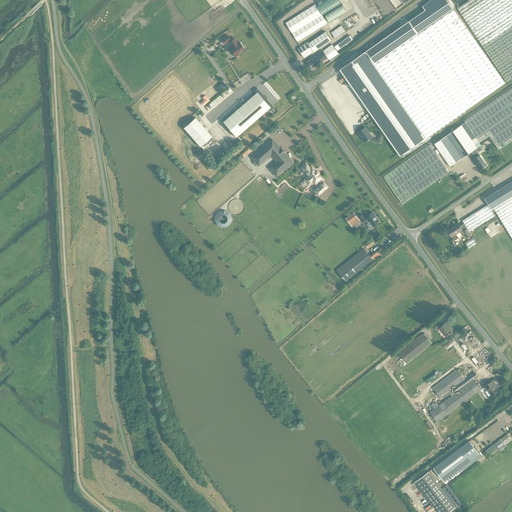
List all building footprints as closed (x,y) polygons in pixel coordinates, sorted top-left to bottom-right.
[(339,0),(322,0),(316,4),(322,15),(342,3),(339,0)] [(409,20),(339,69),(400,156),(470,107),(505,83),(447,0),(431,0),(422,6),(424,10),(409,20)] [(511,0),(469,0),(457,8),(507,82),(511,78),(511,0)] [(322,15),(316,4),(286,23),(298,41),(327,23),(322,15)] [(329,21),(346,11),(342,4),(324,15),(329,21)] [(337,18),(327,25),(332,31),(341,24),(337,18)] [(345,31),(341,26),(331,32),(335,38),(345,31)] [(308,42),(298,49),(304,58),(314,51),(322,46),(327,42),(331,40),(325,32),(309,43),(308,42)] [(243,47),(243,46),(242,46),(239,41),(237,42),(235,39),(231,41),(230,40),(231,39),(228,35),(221,40),(224,44),(228,41),(229,42),(229,43),(232,46),(230,48),(235,56),(244,50),(244,48),(243,47)] [(350,35),(335,46),(337,50),(345,45),(353,39),(350,35)] [(332,45),(323,51),(328,58),(329,60),(338,53),(332,45)] [(323,51),(307,62),(312,69),(328,58),(323,51)] [(253,92),(255,94),(223,122),(236,137),(268,109),(270,111),(270,110),(273,107),(274,108),(274,107),(266,98),(265,99),(263,96),(263,95),(257,88),(257,89),(254,92),(253,91),(253,92)] [(489,136),(499,149),(511,140),(511,88),(465,121),(479,142),(489,136)] [(195,117),(183,128),(200,147),(212,136),(195,117)] [(462,125),(447,135),(463,158),(465,156),(471,152),(472,151),(476,149),(477,148),(462,125)] [(365,142),(372,137),(365,127),(358,132),(365,142)] [(447,135),(434,144),(450,166),(463,158),(447,135)] [(281,147),(280,148),(272,139),(251,157),(258,165),(271,154),(277,161),(269,168),(276,176),(292,162),(284,153),(285,152),(281,147)] [(430,144),(383,176),(403,203),(449,172),(430,144)] [(472,151),(476,157),(474,159),(480,168),(483,166),(484,167),(486,165),(485,164),(486,164),(478,152),(476,149),(472,151)] [(314,190),(318,195),(327,187),(323,182),(322,183),(319,179),(321,178),(318,174),(315,171),(312,167),(310,169),(306,164),(301,168),(308,176),(306,177),(310,182),(312,180),(315,183),(318,187),(314,190)] [(492,209),(493,208),(511,196),(511,181),(485,198),(492,209)] [(511,196),(493,208),(511,238),(511,196)] [(469,232),(495,216),(488,205),(463,221),(469,232)] [(353,212),(348,216),(345,218),(350,224),(358,218),(353,212)] [(373,226),(379,222),(373,212),(365,217),(364,218),(362,215),(359,217),(363,222),(368,219),(373,226)] [(463,231),(462,230),(458,223),(447,230),(454,241),(458,238),(456,234),(460,232),(462,236),(465,234),(467,238),(471,236),(467,229),(463,231)] [(365,243),(369,248),(374,244),(371,239),(365,243)] [(363,248),(337,270),(347,282),(374,260),(363,248)] [(446,337),(453,331),(446,322),(442,326),(440,323),(435,328),(437,330),(439,328),(446,337)] [(407,364),(432,343),(423,333),(398,354),(407,364)] [(448,391),(453,388),(465,379),(458,369),(433,388),(441,398),(449,392),(448,391)] [(453,388),(456,393),(473,379),(478,376),(475,372),(465,379),(453,388)] [(491,396),(499,390),(497,386),(500,384),(496,378),(493,381),(484,387),(491,396)] [(434,409),(430,412),(437,422),(446,416),(460,405),(466,401),(481,389),(473,379),(456,393),(452,396),(438,405),(436,402),(431,405),(434,409)] [(504,444),(511,439),(508,434),(500,439),(504,444)] [(469,441),(449,456),(433,468),(443,480),(479,453),(469,441)] [(448,511),(456,507),(429,471),(414,482),(437,511),(448,511)]
